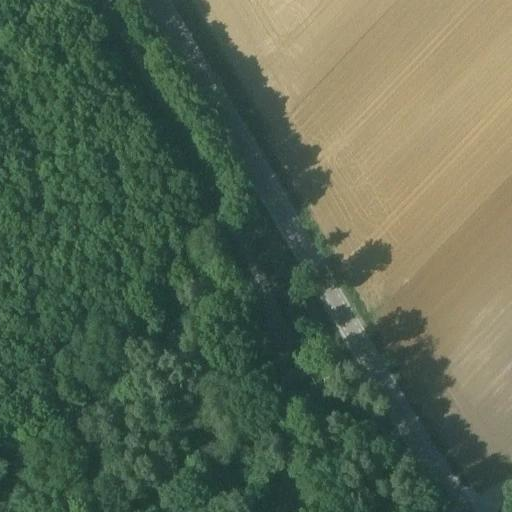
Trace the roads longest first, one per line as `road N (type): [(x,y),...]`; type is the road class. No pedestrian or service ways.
road 1 (unclassified): [(461,511),(158,0)]
road 2 (track): [(102,0),(270,303),(293,451),(283,511)]
